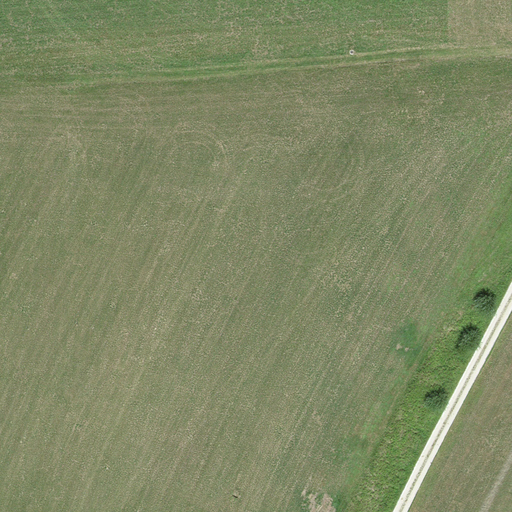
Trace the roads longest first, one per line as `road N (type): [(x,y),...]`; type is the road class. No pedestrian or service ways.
road 1 (track): [(511,52),(0,77)]
road 2 (track): [(396,511),(511,288)]
